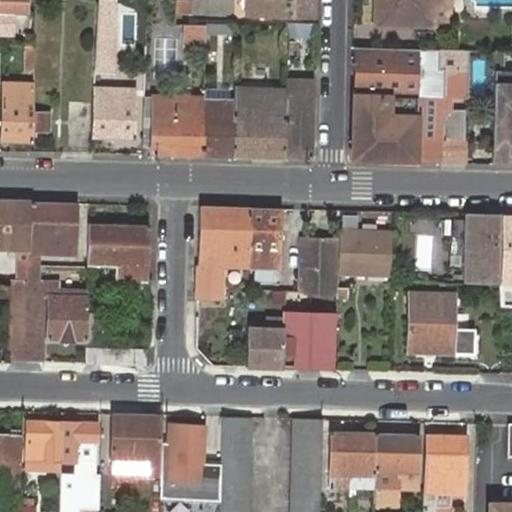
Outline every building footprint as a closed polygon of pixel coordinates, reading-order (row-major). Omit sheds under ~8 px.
[(0,0),(0,11),(27,13),(27,0),(0,0)] [(118,0),(97,0),(94,85),(115,85),(118,0)] [(190,0),(176,0),(176,11),(190,11),(190,0)] [(316,17),(316,0),(249,0),(250,16),(316,17)] [(453,0),(375,0),(375,21),(431,22),(452,23),(453,0)] [(316,37),(316,24),(305,23),(305,38),(316,37)] [(205,51),(206,25),(182,25),(182,41),(182,50),(205,51)] [(208,34),(233,34),(233,25),(208,25),(208,34)] [(441,50),(355,49),(354,97),(419,98),(445,99),(445,96),(445,71),(446,67),(440,67),(441,50)] [(2,79),(1,138),(32,139),(32,128),(32,114),(33,68),(27,67),(26,82),(2,79)] [(470,72),(445,71),(445,96),(469,97),(470,72)] [(511,73),(495,73),(493,165),(511,165),(511,73)] [(314,155),(315,80),(286,79),(286,95),(284,158),(308,159),(314,155)] [(115,85),(94,85),(93,136),(136,136),(137,86),(115,85)] [(156,87),(145,86),(144,147),(153,147),(154,97),(156,87)] [(235,97),(233,157),(284,158),(286,95),(235,94),(235,97)] [(203,110),(203,156),(233,157),(235,97),(226,96),(226,98),(204,98),(203,110)] [(153,147),(154,155),(203,156),(203,110),(187,110),(188,101),(182,101),(182,98),(154,97),(153,147)] [(419,98),(354,97),(354,150),(365,162),(418,163),(418,162),(419,98)] [(204,98),(182,98),(182,101),(188,101),(187,110),(203,110),(204,98)] [(419,98),(418,162),(442,162),(444,109),(445,99),(419,98)] [(442,162),(442,164),(467,164),(468,140),(465,139),(466,110),(444,109),(442,162)] [(46,114),(32,114),(32,128),(45,128),(46,114)] [(31,203),(0,201),(0,236),(24,238),(23,249),(30,250),(30,236),(31,203)] [(78,204),(31,203),(30,236),(30,250),(30,256),(30,262),(41,262),(40,257),(37,257),(36,253),(76,255),(78,204)] [(200,207),(197,297),(221,298),(222,266),(249,266),(250,208),(200,207)] [(250,208),(249,266),(282,267),(284,208),(250,208)] [(499,214),(465,213),(465,221),(463,281),(497,282),(498,249),(499,214)] [(511,213),(499,214),(498,249),(511,249),(511,213)] [(450,221),(448,273),(463,273),(465,221),(450,221)] [(90,222),(89,265),(119,265),(117,278),(148,280),(150,225),(90,222)] [(393,232),(340,230),(339,272),(392,273),(393,232)] [(416,269),(431,269),(432,235),(417,235),(416,269)] [(0,236),(0,248),(18,249),(23,249),(24,238),(0,236)] [(336,296),(338,241),(309,240),(306,295),(336,296)] [(30,256),(20,255),(18,279),(29,280),(30,262),(30,256)] [(41,267),(41,262),(30,262),(29,280),(28,319),(27,361),(45,362),(47,296),(57,297),(58,289),(58,282),(45,282),(45,268),(41,267)] [(58,289),(57,297),(88,297),(88,291),(58,289)] [(435,346),(435,351),(473,353),(475,328),(450,326),(452,291),(410,290),(409,351),(427,352),(427,345),(435,346)] [(88,297),(57,297),(55,337),(87,337),(87,314),(88,297)] [(337,314),(284,313),(284,319),(283,329),(282,368),(335,370),(336,349),(337,314)] [(87,337),(86,363),(146,365),(146,348),(101,347),(103,315),(87,314),(87,337)] [(11,319),(9,361),(27,361),(28,319),(11,319)] [(284,319),(266,319),(266,329),(283,329),(284,319)] [(266,329),(247,328),(246,367),(282,368),(283,329),(266,329)] [(162,414),(111,412),(109,456),(148,458),(148,474),(159,474),(162,414)] [(249,511),(251,416),(223,415),(220,511),(249,511)] [(320,511),(322,417),(293,417),(291,511),(320,511)] [(60,462),(62,421),(29,420),(27,468),(36,467),(37,462),(60,462)] [(96,421),(62,421),(60,462),(71,462),(71,476),(94,476),(96,421)] [(170,425),(168,483),(202,485),(204,464),(203,464),(205,427),(170,425)] [(0,432),(0,503),(0,504),(1,488),(1,480),(13,480),(13,488),(21,488),(23,433),(0,432)] [(330,432),(329,488),(373,489),(374,433),(330,432)] [(464,433),(423,432),(422,511),(433,511),(434,508),(435,494),(450,494),(463,494),(464,433)] [(373,489),(373,505),(396,506),(396,488),(416,488),(417,434),(374,433),(373,489)] [(451,509),(450,494),(435,494),(434,508),(451,509)] [(511,511),(511,501),(487,502),(487,511),(511,511)]
